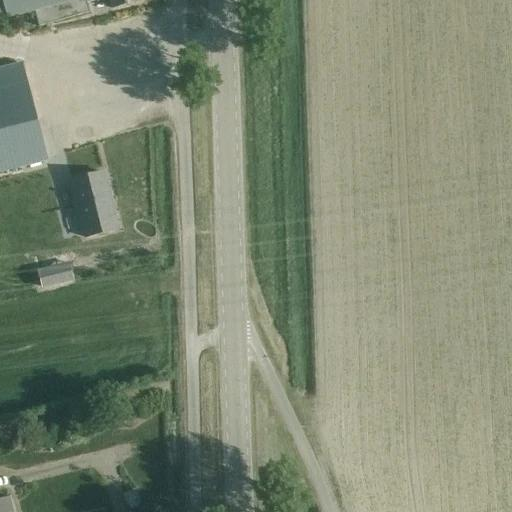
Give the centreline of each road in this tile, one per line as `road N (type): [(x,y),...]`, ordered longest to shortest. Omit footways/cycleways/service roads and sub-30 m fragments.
road 1 (tertiary): [(241,511),(222,0)]
road 2 (unclassified): [(194,511),(180,0)]
